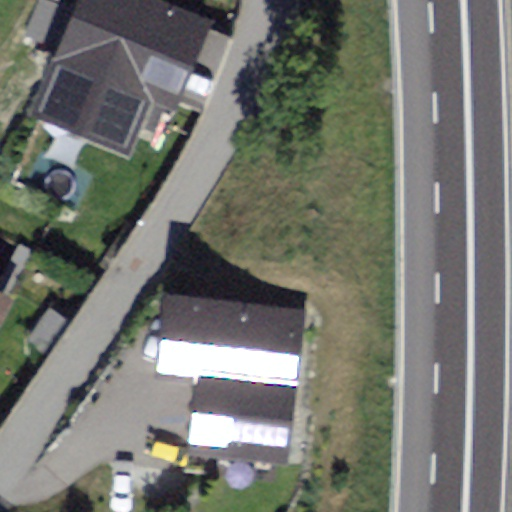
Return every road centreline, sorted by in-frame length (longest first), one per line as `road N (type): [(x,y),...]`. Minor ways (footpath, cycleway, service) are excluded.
road 1 (residential): [(0,471),(226,122),(267,0)]
road 2 (primary): [(448,511),(454,231),(447,0)]
